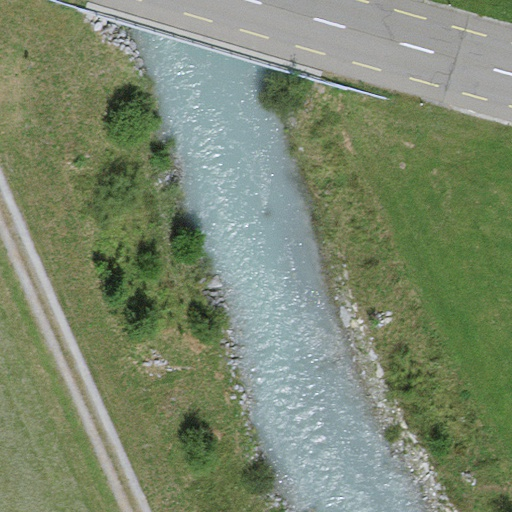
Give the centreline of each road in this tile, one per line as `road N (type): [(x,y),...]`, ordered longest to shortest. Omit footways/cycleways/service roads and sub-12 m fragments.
road 1 (track): [(6,0),(67,185),(226,511)]
road 2 (primary): [(264,0),(511,71)]
